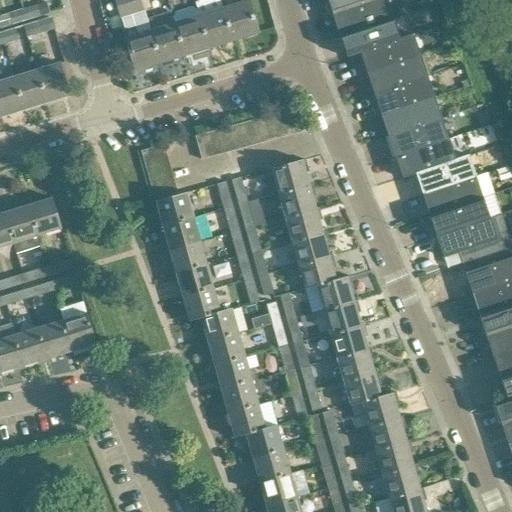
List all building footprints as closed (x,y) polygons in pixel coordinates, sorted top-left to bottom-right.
[(143,11),(139,0),(115,0),(121,18),(131,15),(143,11)] [(327,0),(332,15),(376,0),(327,0)] [(340,36),(393,18),(386,0),(376,0),(332,15),(340,36)] [(248,1),(223,9),(233,41),(234,41),(233,40),(257,33),(257,34),(258,33),(248,1)] [(37,6),(23,10),(26,20),(49,12),(47,3),(37,6)] [(209,48),(199,16),(197,10),(192,7),(176,13),(173,17),(174,24),(184,56),(185,56),(185,55),(208,48),(208,49),(209,48)] [(233,41),(223,9),(199,16),(209,48),(209,47),(232,40),(233,41)] [(4,27),(26,20),(23,10),(1,17),(4,27)] [(160,63),(150,31),(149,32),(143,11),(131,15),(135,27),(123,31),(135,71),(136,71),(136,70),(159,63),(159,64),(160,63)] [(54,28),(51,18),(24,26),(27,36),(54,28)] [(360,53),(400,39),(393,18),(340,36),(347,57),(360,53)] [(184,56),(174,24),(150,31),(160,63),(160,62),(184,55),(184,56)] [(27,36),(24,26),(14,30),(1,34),(4,44),(17,40),(27,36)] [(367,74),(420,56),(413,34),(400,39),(360,53),(367,74)] [(374,95),(427,77),(420,56),(367,74),(374,95)] [(60,63),(36,71),(46,102),(70,95),(60,63)] [(46,102),(36,71),(14,78),(23,109),(46,102)] [(427,77),(374,95),(381,116),(434,98),(427,77)] [(23,109),(14,78),(0,81),(0,114),(0,116),(23,109)] [(388,136),(441,119),(434,98),(381,116),(388,136)] [(288,111),(277,114),(283,137),(295,134),(288,111)] [(277,114),(265,117),(271,140),(283,137),(277,114)] [(265,117),(253,120),(260,143),(271,140),(265,117)] [(395,157),(448,139),(441,119),(388,136),(395,157)] [(253,120),(242,123),(248,147),(260,143),(253,120)] [(242,123),(230,127),(236,150),(248,147),(242,123)] [(230,127),(218,130),(225,153),(236,150),(230,127)] [(218,130),(207,133),(213,156),(225,153),(218,130)] [(195,136),(201,159),(213,156),(207,133),(195,136)] [(415,174),(455,160),(448,139),(395,157),(402,178),(415,174)] [(164,145),(141,151),(144,164),(167,157),(164,145)] [(422,194),(475,176),(468,155),(455,160),(415,174),(422,194)] [(167,157),(144,164),(148,176),(171,170),(167,157)] [(303,160),(271,169),(278,194),(309,185),(303,160)] [(171,170),(148,176),(151,189),(175,182),(171,170)] [(429,215),(482,197),(475,176),(422,194),(429,215)] [(241,178),(231,180),(237,200),(246,197),(241,178)] [(175,182),(151,189),(155,202),(178,195),(175,182)] [(309,185),(278,194),(284,218),(316,209),(309,185)] [(227,187),(218,189),(224,209),(233,206),(227,187)] [(178,195),(155,202),(162,226),(194,217),(187,193),(178,195)] [(436,236),(490,219),(482,197),(429,215),(436,236)] [(52,198),(28,205),(37,236),(60,229),(60,230),(61,230),(52,198)] [(247,202),(238,205),(244,224),(253,222),(247,202)] [(28,205),(4,213),(12,244),(15,253),(40,246),(37,236),(28,205)] [(316,209),(284,218),(291,242),(323,232),(316,209)] [(234,211),(225,213),(230,233),(239,230),(234,211)] [(4,213),(0,213),(0,247),(12,244),(4,213)] [(194,217),(162,226),(169,250),(200,241),(194,217)] [(497,240),(490,219),(436,236),(444,258),(497,240)] [(254,226),(245,228),(251,248),(260,246),(254,226)] [(323,232),(291,242),(298,265),(330,256),(323,232)] [(240,234),(231,237),(237,256),(246,254),(240,234)] [(200,241),(169,250),(175,274),(207,265),(200,241)] [(261,250),(252,252),(257,272),(266,269),(261,250)] [(330,256),(298,265),(304,290),(316,287),(316,286),(336,280),(330,256)] [(472,294),(511,281),(511,257),(465,273),(472,294)] [(247,258),(238,261),(244,280),(253,278),(247,258)] [(71,260),(51,266),(54,275),(73,269),(72,265),(71,260)] [(207,265),(175,274),(182,298),(214,289),(207,265)] [(46,268),(27,274),(30,282),(49,277),(46,268)] [(268,274),(259,276),(264,296),(273,293),(268,274)] [(22,275),(3,281),(6,290),(25,284),(22,275)] [(69,277),(51,282),(53,291),(72,285),(69,277)] [(336,280),(316,286),(316,287),(323,310),(354,301),(348,277),(336,280)] [(479,315),(511,304),(511,281),(472,294),(479,315)] [(254,282),(245,285),(250,304),(259,301),(254,282)] [(45,284),(27,290),(30,298),(48,293),(45,284)] [(214,289),(182,298),(189,322),(200,319),(200,318),(220,312),(214,289)] [(22,291),(3,297),(6,306),(25,300),(22,291)] [(289,294),(280,296),(285,316),(294,313),(289,294)] [(323,310),(312,313),(318,334),(322,336),(330,334),(361,325),(354,301),(323,310)] [(269,315),(261,317),(263,327),(272,324),(281,322),(276,302),(266,305),(269,315)] [(486,336),(511,327),(511,304),(479,315),(486,336)] [(220,312),(200,318),(200,319),(207,342),(239,333),(232,309),(220,312)] [(86,313),(63,320),(72,352),(73,356),(88,352),(86,347),(96,345),(86,313)] [(296,318),(287,320),(292,340),(301,337),(296,318)] [(63,320),(39,327),(49,359),(72,352),(63,320)] [(0,325),(0,373),(24,366),(15,335),(11,322),(0,325)] [(361,325),(330,334),(336,358),(368,349),(361,325)] [(282,326),(273,328),(279,348),(288,345),(282,326)] [(39,327),(15,335),(24,366),(49,359),(39,327)] [(493,357),(511,351),(511,327),(486,336),(493,357)] [(239,333),(207,342),(214,366),(246,357),(239,333)] [(302,342),(293,344),(299,363),(308,361),(302,342)] [(368,349),(336,358),(343,382),(375,373),(368,349)] [(289,350),(280,352),(285,372),(294,369),(289,350)] [(500,378),(511,374),(511,351),(493,357),(500,378)] [(246,357),(214,366),(220,390),(253,381),(257,379),(254,368),(249,369),(246,357)] [(309,365),(300,368),(306,387),(315,385),(309,365)] [(375,373),(343,382),(350,406),(362,403),(382,397),(381,396),(375,373)] [(296,374),(286,376),(292,396),(301,393),(296,374)] [(507,399),(511,397),(511,374),(500,378),(507,399)] [(253,381),(220,390),(227,414),(259,405),(253,381)] [(316,389),(307,392),(313,411),(321,409),(316,389)] [(382,397),(362,403),(369,426),(400,418),(393,393),(381,396),(382,397)] [(511,420),(511,397),(507,399),(494,403),(501,424),(511,420)] [(302,398),(293,400),(298,419),(307,416),(302,398)] [(259,405),(227,414),(234,438),(246,435),(245,434),(266,429),(266,428),(259,405)] [(314,415),(308,417),(313,437),(322,434),(317,414),(314,415)] [(333,415),(324,418),(329,437),(338,435),(333,415)] [(400,418),(369,426),(376,450),(407,441),(400,418)] [(508,445),(511,443),(511,420),(501,424),(508,445)] [(266,429),(245,434),(246,435),(252,458),(284,449),(277,425),(266,428),(266,429)] [(324,439),(315,441),(320,461),(329,459),(324,439)] [(340,439),(331,441),(336,461),(345,458),(340,439)] [(407,441),(376,450),(382,474),(413,465),(407,441)] [(284,449),(252,458),(259,482),(291,473),(284,449)] [(330,463),(321,465),(327,485),(336,482),(330,463)] [(346,463),(337,465),(343,485),(352,482),(346,463)] [(413,465),(382,474),(389,498),(420,489),(413,465)] [(291,473),(259,482),(266,506),(298,497),(291,473)] [(337,486),(328,489),(334,509),(343,506),(337,486)] [(353,486),(344,489),(350,509),(359,506),(353,486)] [(426,511),(420,489),(389,498),(392,511),(426,511)] [(302,511),(298,497),(266,506),(267,511),(302,511)]
